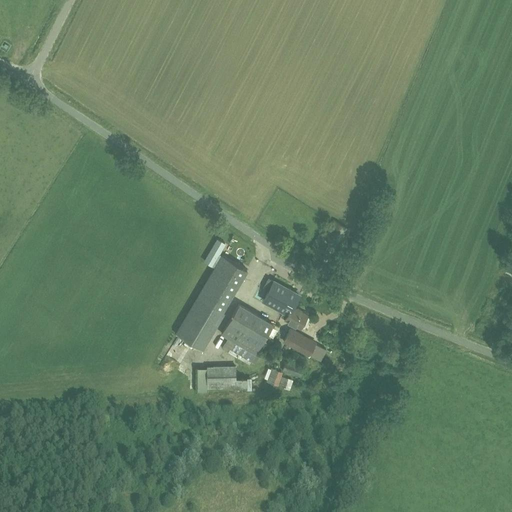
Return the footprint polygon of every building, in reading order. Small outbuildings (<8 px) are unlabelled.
[(343,240),(350,229),(334,220),(310,257),(325,265),(341,238),(343,240)] [(203,349),(225,312),(223,311),(248,270),(222,254),(197,296),(176,333),(203,349)] [(271,277),(259,296),(283,311),(281,316),(284,318),(284,320),(301,329),(309,314),(302,310),(302,309),(298,307),(297,308),(293,305),(300,294),(271,277)] [(273,338),(277,330),(272,326),(274,323),(239,303),(221,334),(228,338),(222,348),(239,357),(240,355),(256,364),(260,356),(255,353),(267,334),(273,338)] [(320,360),(327,349),(315,343),(316,342),(290,327),(283,342),(309,355),(309,354),(320,360)] [(301,377),(304,366),(286,359),(282,371),(301,377)] [(237,378),(236,365),(207,366),(197,366),(197,391),(206,391),(206,388),(234,388),(234,391),(240,391),(240,388),(247,388),(247,390),(252,390),(252,377),(237,378)] [(285,386),(287,378),(282,376),(283,372),(271,368),(267,381),(279,385),(279,384),(285,386)]
